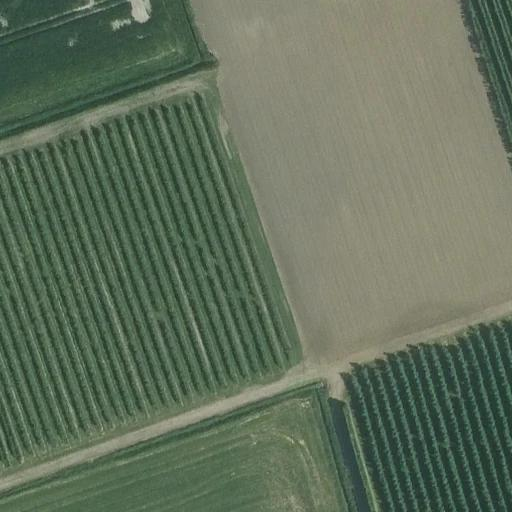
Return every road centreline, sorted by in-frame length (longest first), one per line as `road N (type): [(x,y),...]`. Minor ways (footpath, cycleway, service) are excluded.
road 1 (track): [(0,482),(511,310)]
road 2 (track): [(325,373),(363,511)]
